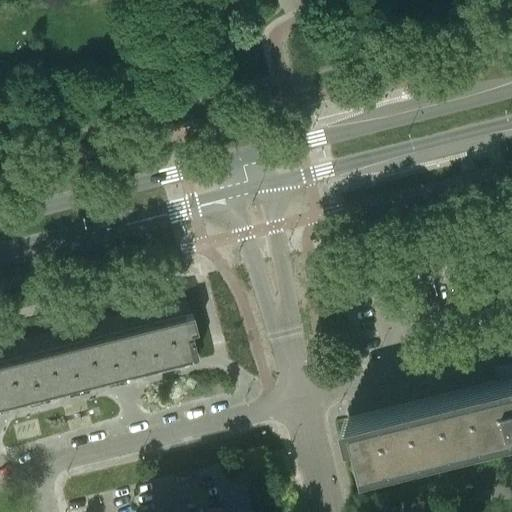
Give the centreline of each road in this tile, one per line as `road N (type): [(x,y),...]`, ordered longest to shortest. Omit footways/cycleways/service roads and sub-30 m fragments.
road 1 (residential): [(0,487),(46,465),(301,400)]
road 2 (tertiary): [(511,89),(241,157)]
road 3 (tertiary): [(249,190),(511,124)]
road 4 (tertiary): [(0,253),(249,190)]
road 5 (tertiary): [(241,157),(0,217)]
road 6 (residential): [(511,346),(301,400)]
road 7 (residential): [(301,400),(249,190)]
